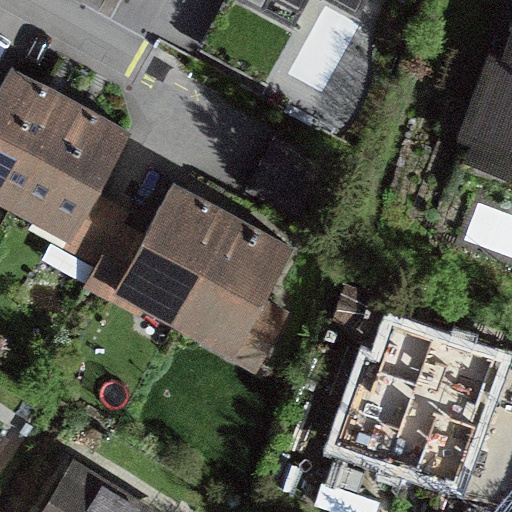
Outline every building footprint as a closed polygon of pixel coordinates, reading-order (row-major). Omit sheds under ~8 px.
[(336,0),(358,13),(364,0),(336,0)] [(511,42),(511,44),(511,43),(511,57),(509,66),(493,60),(467,131),(480,136),(476,148),(480,157),(511,168),(511,42)] [(0,196),(12,203),(69,98),(41,82),(38,86),(12,71),(14,67),(11,66),(0,85),(0,196)] [(39,218),(34,226),(98,261),(126,209),(94,192),(128,130),(125,128),(122,132),(95,117),(98,113),(69,98),(12,203),(39,218)] [(327,164),(274,135),(260,162),(245,188),(272,203),(298,217),(312,190),(327,164)] [(143,302),(174,319),(231,213),(203,198),(201,202),(174,187),(176,183),(173,181),(150,223),(144,234),(121,221),(127,210),(126,209),(98,261),(91,273),(92,274),(118,288),(128,271),(153,285),(143,302)] [(259,228),(231,213),(174,319),(204,335),(214,318),(242,334),(248,323),(271,336),(273,336),(284,315),(259,301),(290,245),(287,244),(285,248),(258,233),(260,229),(259,228)] [(493,356),(394,321),(362,413),(399,426),(388,457),(455,481),(476,423),(461,418),(467,402),(476,405),(493,356)] [(148,511),(72,465),(42,511),(148,511)]
